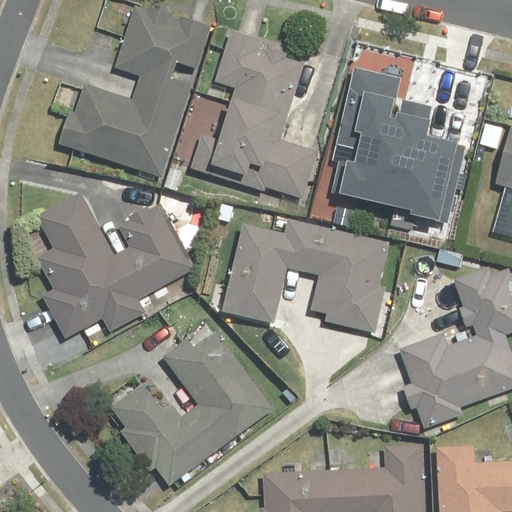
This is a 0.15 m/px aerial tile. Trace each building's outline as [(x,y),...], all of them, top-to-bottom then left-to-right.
[(66,115),(54,148),(161,184),(212,33),(131,6),(111,67),(136,75),(127,101),(82,86),(72,117),(66,115)] [(197,134),(187,169),(300,203),(315,155),(275,142),(299,66),(279,59),(281,55),(256,47),(258,41),(229,33),(213,84),(229,89),(213,139),(197,134)] [(315,202),(330,205),(446,232),(465,152),(453,150),(455,138),(428,132),(432,116),(391,107),(397,82),(345,70),(315,202)] [(505,130),(483,122),(474,148),(496,156),(505,130)] [(511,126),(509,126),(490,191),(500,194),(490,232),(511,238),(511,126)] [(49,295),(38,300),(58,340),(97,321),(102,332),(141,313),(139,308),(170,292),(166,283),(194,269),(163,206),(121,227),(131,247),(111,258),(80,197),(32,221),(49,255),(33,263),(49,295)] [(283,235),(236,226),(217,317),(270,327),(282,271),(314,277),(308,311),(325,314),(322,329),(371,339),(381,292),(377,291),(386,247),(285,226),(283,235)] [(511,390),(511,366),(503,338),(511,335),(511,294),(505,271),(489,276),(488,272),(446,285),(460,329),(468,327),(472,339),(443,348),(440,339),(396,353),(420,430),(459,417),(457,408),(511,390)] [(167,489),(271,412),(205,324),(192,334),(201,346),(189,354),(183,347),(163,362),(195,406),(177,420),(169,409),(158,417),(136,388),(107,410),(122,430),(116,434),(147,474),(153,470),(167,489)] [(422,511),(422,448),(379,448),(379,474),(256,476),(256,511),(422,511)] [(470,449),(432,449),(432,511),(511,511),(511,463),(470,464),(470,449)]
